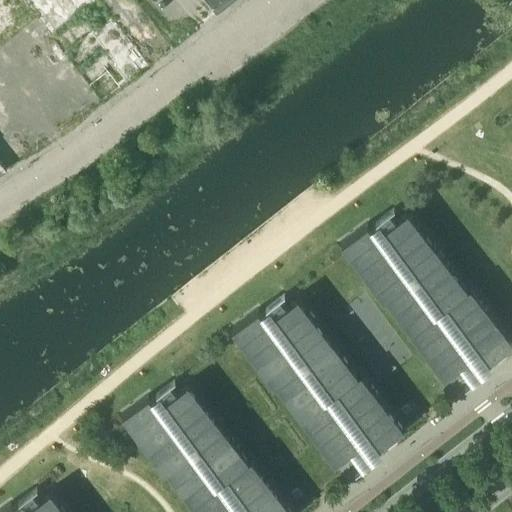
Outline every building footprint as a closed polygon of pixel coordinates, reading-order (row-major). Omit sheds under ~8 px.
[(93,103),(146,66),(99,0),(0,0),(0,39),(34,15),(71,66),(68,68),(93,103)] [(209,0),(216,9),(228,0),(209,0)] [(484,356),(488,360),(499,352),(511,341),(511,338),(470,285),(467,286),(407,209),(402,213),(395,219),(389,211),(370,226),(367,222),(341,241),(383,298),(385,296),(444,376),(460,364),(463,368),(471,379),(481,371),(475,363),(476,363),(484,356)] [(366,448),(375,442),(378,446),(389,438),(404,426),(394,414),(360,370),(358,372),(297,295),(292,298),(285,304),(279,297),(260,312),(258,308),(231,327),(273,384),(276,382),(334,462),(350,449),(354,454),(362,464),(371,457),(365,449),(366,448)] [(293,511),(294,511),(285,500),(250,456),(248,458),(188,381),(183,384),(175,390),(170,383),(151,397),(148,394),(122,413),(163,470),(166,468),(198,511),(293,511)] [(68,511),(50,488),(45,492),(38,498),(32,490),(13,505),(10,502),(0,508),(0,511),(68,511)]
